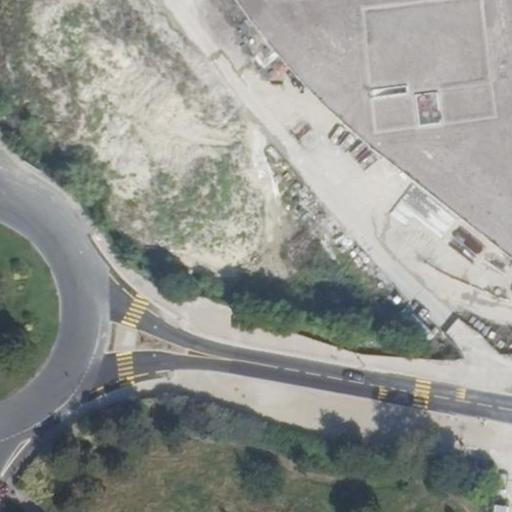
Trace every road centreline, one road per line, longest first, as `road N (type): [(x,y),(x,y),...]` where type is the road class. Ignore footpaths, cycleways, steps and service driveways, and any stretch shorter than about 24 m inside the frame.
road 1 (tertiary): [(511,410),(254,361)]
road 2 (tertiary): [(62,373),(157,361),(254,361)]
road 3 (tertiary): [(254,361),(80,296)]
road 4 (tertiary): [(80,296),(53,233),(0,198)]
